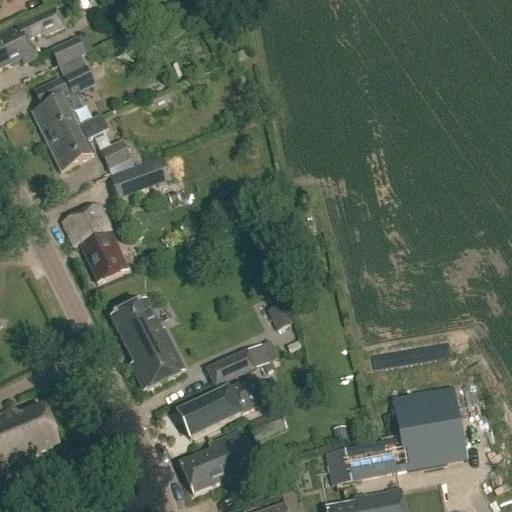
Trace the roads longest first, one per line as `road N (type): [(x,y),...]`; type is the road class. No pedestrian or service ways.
road 1 (tertiary): [(93,354),(0,160)]
road 2 (tertiary): [(163,511),(93,354)]
